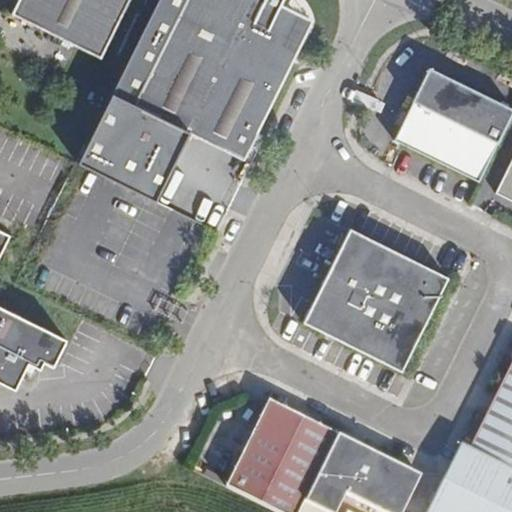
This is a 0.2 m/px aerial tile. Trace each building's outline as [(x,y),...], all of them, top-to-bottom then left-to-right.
[(22,0),(14,16),(103,60),(132,0),(22,0)] [(304,38),(300,36),(303,27),(277,15),(280,7),(283,0),(263,0),(261,6),(255,4),(256,0),(159,0),(77,165),(154,204),(188,135),(241,162),(290,65),(304,38)] [(300,36),(304,38),(310,22),(280,7),(277,15),(303,27),(300,36)] [(478,181),(511,111),(511,110),(431,69),(395,140),(478,181)] [(511,200),(511,159),(496,192),(511,200)] [(0,380),(15,388),(27,363),(40,369),(43,361),(52,366),(66,339),(0,306),(0,252),(9,234),(0,229),(0,380)] [(401,371),(448,277),(350,229),(303,322),(401,371)] [(511,365),(487,416),(470,449),(511,469),(511,365)] [(224,486),(276,511),(297,511),(336,434),(267,400),(224,486)] [(336,434),(297,511),(334,511),(344,494),(380,511),(402,511),(419,475),(336,434)] [(461,444),(443,478),(453,483),(470,449),(461,444)] [(426,511),(511,511),(511,469),(470,449),(453,483),(443,478),(440,485),(426,511)]
